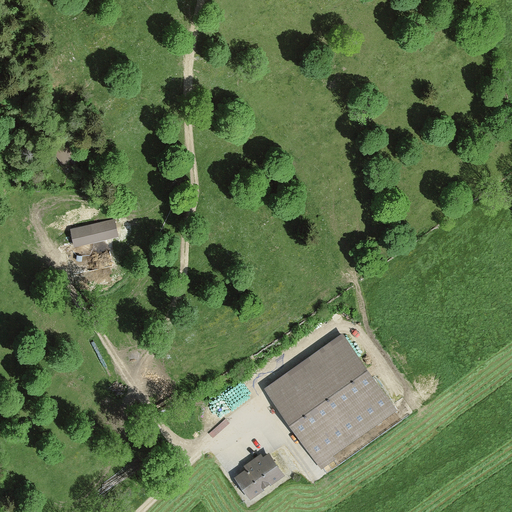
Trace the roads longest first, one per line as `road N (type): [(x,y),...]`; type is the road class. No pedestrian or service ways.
road 1 (track): [(137,380),(170,318),(185,255),(193,180),(187,115),(200,0)]
road 2 (track): [(137,380),(83,310),(65,277),(64,254)]
